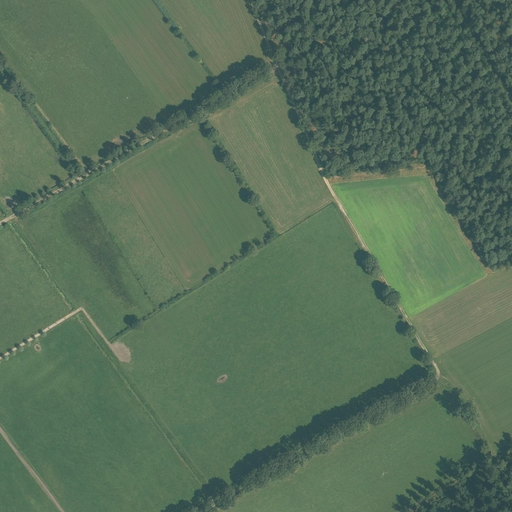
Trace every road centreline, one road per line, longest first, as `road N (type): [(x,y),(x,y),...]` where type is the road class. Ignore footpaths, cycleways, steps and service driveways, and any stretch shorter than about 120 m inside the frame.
road 1 (track): [(439,378),(321,170),(278,68)]
road 2 (track): [(202,511),(439,378)]
road 3 (track): [(278,68),(83,177)]
road 4 (track): [(83,177),(0,64)]
road 5 (track): [(511,492),(458,388),(439,378)]
